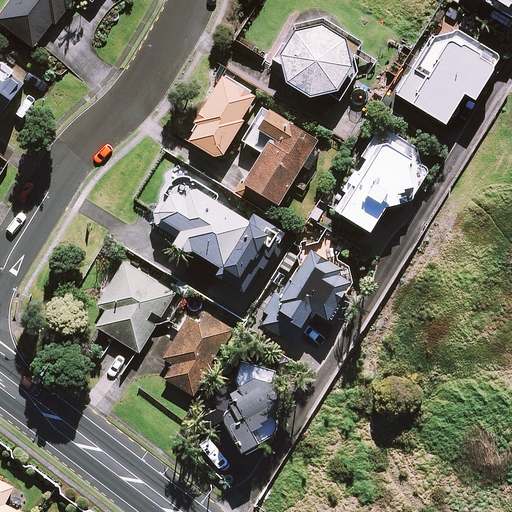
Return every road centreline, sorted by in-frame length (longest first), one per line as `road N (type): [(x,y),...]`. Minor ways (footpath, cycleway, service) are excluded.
road 1 (residential): [(0,275),(72,156),(148,81),(193,0)]
road 2 (secondary): [(0,380),(174,511)]
